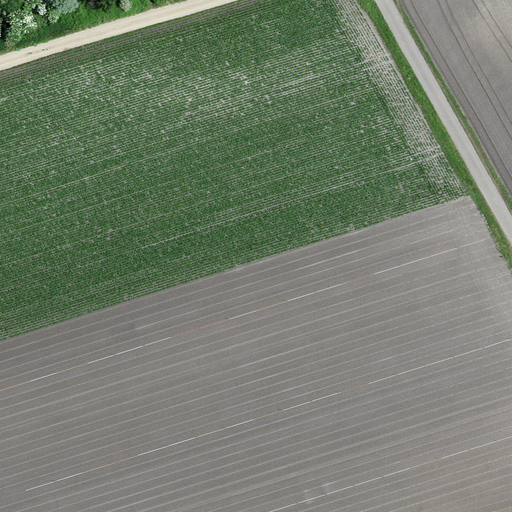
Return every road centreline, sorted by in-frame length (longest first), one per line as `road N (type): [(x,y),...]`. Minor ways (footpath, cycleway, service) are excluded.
road 1 (track): [(511,224),(390,0)]
road 2 (track): [(0,52),(164,0)]
